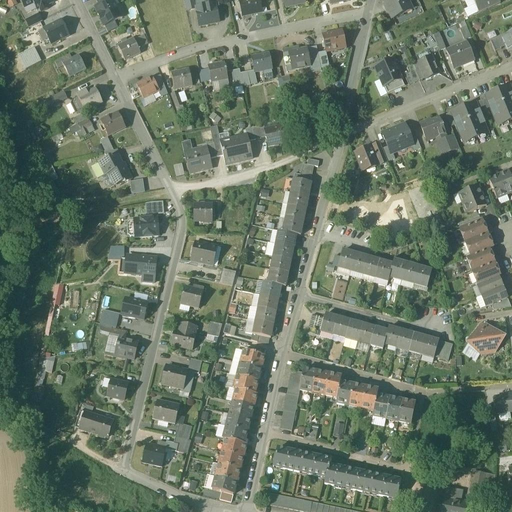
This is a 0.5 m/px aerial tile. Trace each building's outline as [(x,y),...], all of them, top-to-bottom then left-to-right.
[(17,5),(14,0),(4,0),(9,9),(17,5)] [(24,10),(33,5),(30,0),(23,0),(20,2),(24,10)] [(36,11),(39,9),(45,6),(52,3),(50,0),(30,0),(33,5),(36,11)] [(101,21),(104,27),(115,22),(122,18),(117,7),(120,6),(117,0),(111,0),(98,6),(95,8),(98,15),(97,15),(100,21),(101,21)] [(184,0),(187,11),(195,9),(195,8),(193,0),(184,0)] [(195,9),(199,27),(219,23),(215,8),(219,7),(217,0),(208,0),(209,5),(195,8),(195,9)] [(237,0),(242,18),(261,14),(258,0),(248,0),(243,1),(243,0),(237,0)] [(283,0),(286,8),(305,4),(304,2),(303,0),(283,0)] [(388,12),(392,20),(411,11),(411,10),(409,10),(403,0),(386,0),(384,1),(385,5),(384,6),(388,12)] [(476,8),(471,0),(468,0),(464,2),(467,10),(464,11),(467,19),(478,14),(476,8)] [(471,0),(476,8),(483,5),(480,0),(471,0)] [(497,0),(480,0),(483,5),(485,11),(499,4),(497,0)] [(485,11),(483,5),(476,8),(478,14),(485,11)] [(24,20),(28,28),(42,22),(38,14),(24,20)] [(47,40),(50,45),(68,36),(61,21),(43,30),(47,40)] [(115,22),(104,27),(107,34),(118,29),(115,22)] [(457,32),(459,31),(466,28),(464,22),(454,26),(457,32)] [(475,23),(472,29),(479,32),(482,26),(475,23)] [(459,31),(464,42),(471,39),(466,28),(459,31)] [(42,42),(47,40),(43,30),(37,33),(42,42)] [(327,48),(328,53),(345,49),(342,32),(322,36),(324,49),(327,48)] [(437,47),(440,55),(446,53),(447,52),(440,35),(433,38),(437,47)] [(508,54),(511,52),(504,36),(496,40),(500,49),(504,47),(508,54)] [(437,47),(433,38),(433,37),(426,40),(430,50),(437,47)] [(133,40),(127,43),(122,46),(117,48),(124,61),(140,54),(133,40)] [(490,43),(495,53),(501,50),(500,49),(496,40),(490,43)] [(446,53),(453,71),(462,67),(461,66),(473,61),(466,44),(447,52),(446,53)] [(18,56),(25,70),(43,62),(36,47),(18,56)] [(282,52),(287,73),(310,68),(306,51),(306,50),(298,52),(298,49),(282,52)] [(310,68),(320,66),(317,55),(316,49),(306,51),(310,68)] [(415,56),(418,63),(431,57),(427,51),(415,56)] [(325,53),(317,55),(320,66),(320,70),(329,69),(326,53),(325,54),(325,53)] [(54,63),(57,69),(63,66),(62,65),(71,61),(69,56),(54,63)] [(251,59),(254,75),(263,73),(271,71),(268,56),(251,59)] [(62,65),(63,66),(68,77),(69,78),(85,70),(78,57),(71,61),(62,65)] [(425,79),(426,82),(439,76),(431,57),(418,63),(418,65),(425,79)] [(383,90),(386,97),(404,88),(392,61),(374,69),(380,82),(382,81),(385,89),(383,90)] [(210,82),(211,84),(220,82),(220,80),(227,79),(224,64),(207,68),(208,70),(210,82)] [(418,65),(413,67),(419,81),(425,79),(418,65)] [(63,80),(68,77),(63,66),(57,69),(63,80)] [(321,73),(320,70),(320,66),(310,68),(311,75),(321,73)] [(403,76),(408,87),(419,82),(419,81),(413,67),(406,70),(408,74),(403,76)] [(198,72),(201,84),(210,82),(208,70),(198,72)] [(235,90),(242,88),(240,78),(239,71),(231,73),(235,90)] [(273,79),(271,71),(263,73),(264,81),(273,79)] [(171,75),(174,90),(192,87),(189,73),(182,75),(181,73),(171,75)] [(152,78),(159,92),(161,98),(168,95),(160,75),(152,78)] [(254,75),(247,76),(250,87),(257,86),(254,75)] [(247,76),(240,78),(242,88),(243,89),(250,87),(247,76)] [(136,86),(143,100),(152,95),(159,92),(152,78),(136,86)] [(281,79),(285,95),(292,93),(288,78),(281,79)] [(229,90),(227,79),(220,80),(220,82),(211,84),(213,93),(229,90)] [(381,99),(386,97),(383,90),(380,82),(374,84),(381,99)] [(244,96),(243,89),(242,88),(235,90),(236,97),(244,96)] [(490,108),(497,127),(511,121),(511,94),(509,88),(485,97),(490,108)] [(83,111),(84,112),(102,103),(95,90),(88,93),(86,90),(75,96),(77,99),(83,111)] [(53,104),(54,106),(67,99),(63,91),(50,98),(53,104)] [(170,96),(175,109),(181,107),(180,105),(177,95),(176,93),(170,96)] [(184,93),(177,95),(180,105),(187,102),(184,93)] [(152,95),(143,100),(146,107),(155,103),(152,95)] [(479,99),(480,102),(484,110),(490,108),(485,97),(485,96),(479,99)] [(53,104),(50,98),(42,102),(46,108),(53,104)] [(83,111),(77,99),(72,101),(71,104),(76,115),(83,111)] [(485,113),(484,110),(480,102),(475,104),(475,105),(480,116),(485,113)] [(456,125),(463,144),(487,134),(480,116),(475,105),(451,114),(456,125)] [(100,122),(108,137),(125,128),(117,113),(100,122)] [(445,116),(450,128),(456,125),(451,114),(451,113),(445,116)] [(77,125),(87,120),(84,114),(73,120),(75,125),(77,125)] [(212,114),(208,119),(217,125),(221,120),(212,114)] [(80,131),(83,137),(88,134),(85,128),(91,125),(88,119),(87,120),(77,125),(80,131)] [(435,136),(436,139),(445,136),(442,129),(443,129),(443,128),(442,128),(438,120),(430,123),(430,121),(419,125),(425,140),(435,136)] [(163,125),(164,131),(173,128),(171,123),(163,125)] [(180,123),(181,132),(191,131),(191,126),(185,127),(185,123),(180,123)] [(71,135),(76,133),(80,131),(77,125),(75,125),(68,129),(71,135)] [(94,131),(91,125),(85,128),(88,134),(94,131)] [(265,138),(268,148),(290,143),(286,125),(264,131),(265,138)] [(387,148),(390,156),(392,155),(411,148),(413,147),(410,140),(405,126),(396,129),(397,130),(392,132),(391,131),(384,134),(387,141),(385,142),(387,148)] [(210,129),(212,137),(218,136),(217,127),(210,129)] [(263,127),(251,129),(254,141),(265,138),(264,131),(263,127)] [(248,142),(254,141),(251,129),(245,131),(246,137),(248,142)] [(227,133),(218,136),(220,143),(229,141),(227,133)] [(212,137),(214,144),(217,158),(223,157),(219,143),(220,143),(218,136),(212,137)] [(447,141),(445,136),(436,139),(443,156),(451,152),(446,141),(447,141)] [(223,157),(225,166),(252,160),(248,142),(246,137),(229,141),(229,144),(221,146),(220,143),(219,143),(223,157)] [(101,144),(105,153),(113,151),(107,138),(99,141),(101,144)] [(411,148),(413,154),(421,151),(416,138),(410,140),(413,147),(411,148)] [(446,141),(451,152),(459,149),(454,138),(447,141),(446,141)] [(184,154),(185,157),(192,155),(192,152),(191,147),(190,143),(182,145),(184,154)] [(101,144),(92,149),(96,155),(104,153),(105,153),(101,144)] [(210,160),(217,158),(214,144),(206,146),(210,160)] [(378,165),(386,161),(382,150),(379,145),(374,147),(372,151),(378,165)] [(204,149),(192,152),(192,155),(185,157),(189,175),(212,169),(210,160),(206,146),(203,147),(204,149)] [(387,148),(382,150),(386,161),(387,164),(394,161),(392,155),(390,156),(387,148)] [(378,165),(372,151),(368,149),(354,155),(361,171),(378,165)] [(110,158),(111,160),(118,157),(118,158),(120,157),(117,150),(113,151),(105,153),(104,153),(107,160),(110,158)] [(107,175),(113,187),(124,182),(125,184),(131,181),(125,167),(123,168),(118,158),(118,157),(111,160),(110,158),(107,160),(97,165),(104,176),(107,175)] [(57,180),(51,165),(42,167),(50,183),(57,180)] [(104,176),(97,165),(92,168),(91,170),(96,179),(98,179),(104,176)] [(174,167),(176,178),(184,177),(182,165),(174,167)] [(302,165),(301,171),(312,173),(313,168),(307,166),(302,165)] [(506,196),(511,193),(511,181),(510,176),(508,172),(498,176),(506,196)] [(104,176),(98,179),(103,181),(108,190),(113,187),(107,175),(104,176)] [(497,200),(506,196),(498,176),(488,181),(496,200),(497,200)] [(290,194),(293,195),(308,198),(311,184),(310,184),(299,182),(295,181),(294,189),(291,188),(290,194)] [(128,184),(130,196),(143,194),(141,182),(128,184)] [(462,204),(462,205),(482,197),(478,187),(458,195),(462,204)] [(261,191),(259,198),(267,200),(268,192),(261,191)] [(306,211),(308,198),(293,195),(291,202),(289,202),(288,207),(290,208),(306,211)] [(456,207),(462,204),(458,195),(452,197),(456,207)] [(506,196),(497,200),(500,206),(509,202),(506,196)] [(486,207),(482,197),(462,205),(466,215),(486,207)] [(151,209),(152,215),(163,214),(162,203),(151,203),(151,209)] [(193,223),(211,224),(212,207),(193,206),(193,223)] [(303,224),(306,211),(290,208),(288,215),(286,215),(285,220),(287,220),(303,224)] [(135,237),(135,238),(158,237),(157,219),(134,220),(134,222),(129,222),(126,225),(127,235),(130,238),(135,237)] [(300,237),(303,224),(287,220),(285,228),(283,228),(282,233),(296,236),(300,237)] [(465,240),(467,244),(487,236),(482,223),(460,232),(462,239),(465,240)] [(276,240),(278,232),(277,232),(272,231),(269,244),(275,245),(276,240)] [(458,248),(465,245),(467,244),(465,240),(462,239),(460,232),(453,234),(458,248)] [(293,249),(296,236),(282,233),(280,233),(279,241),(276,240),(275,245),(278,246),(293,249)] [(492,250),(487,236),(467,244),(465,245),(468,252),(470,253),(472,258),(488,251),(492,250)] [(203,265),(212,267),(217,248),(194,243),(190,261),(203,264),(203,265)] [(274,253),(275,245),(269,244),(267,244),(264,257),(273,258),(274,253)] [(290,262),(293,249),(278,246),(276,253),(274,253),(273,258),(275,259),(290,262)] [(107,262),(122,262),(123,247),(110,247),(107,262)] [(494,265),(488,251),(472,258),(466,260),(472,274),(494,265)] [(338,270),(350,273),(355,256),(342,252),(340,259),(338,270)] [(128,256),(127,265),(136,266),(137,257),(128,256)] [(368,259),(355,256),(350,273),(363,277),(368,259)] [(137,257),(136,266),(135,275),(142,276),(154,277),(156,259),(137,257)] [(332,268),(338,270),(340,259),(335,258),(332,268)] [(288,275),(290,262),(275,259),(273,267),(271,266),(270,271),(272,272),(288,275)] [(380,263),(368,259),(363,277),(375,280),(380,263)] [(394,262),(392,266),(389,280),(393,281),(401,283),(406,265),(394,262)] [(392,266),(380,263),(375,280),(388,284),(389,280),(392,266)] [(126,274),(135,275),(136,266),(127,265),(126,274)] [(418,269),(406,265),(401,283),(414,286),(418,269)] [(499,278),(494,265),(472,274),(477,287),(498,279),(499,278)] [(220,284),(232,287),(234,277),(236,272),(223,269),(220,284)] [(431,272),(418,269),(414,286),(426,290),(431,272)] [(349,278),(350,273),(338,270),(336,276),(349,279),(349,278)] [(285,288),(288,275),(272,272),(271,279),(268,279),(267,284),(281,287),(285,288)] [(361,282),(363,277),(350,273),(349,278),(361,282)] [(154,277),(142,276),(142,283),(153,284),(154,277)] [(374,285),(375,280),(363,277),(361,282),(374,285)] [(476,288),(481,298),(502,290),(498,279),(477,287),(476,288)] [(375,280),(374,285),(386,289),(388,284),(375,280)] [(256,282),(253,295),(260,297),(263,283),(256,282)] [(412,291),(414,286),(401,283),(400,288),(412,291)] [(278,301),(281,287),(267,284),(266,284),(264,292),(261,291),(260,297),(263,297),(278,301)] [(191,307),(199,309),(203,290),(192,287),(191,290),(183,288),(180,305),(191,307)] [(472,290),(476,300),(481,298),(476,288),(472,290)] [(506,300),(502,290),(481,298),(485,309),(491,306),(506,300)] [(71,291),(69,310),(77,310),(78,292),(71,291)] [(132,301),(146,304),(148,295),(135,292),(132,301)] [(259,304),(260,297),(253,295),(251,308),(251,309),(258,310),(259,304)] [(275,313),(278,301),(263,297),(261,305),(259,304),(258,310),(260,310),(275,313)] [(485,309),(481,298),(476,300),(475,301),(479,311),(485,309)] [(134,319),(143,321),(147,304),(146,304),(132,301),(125,299),(121,315),(122,316),(122,314),(135,317),(134,319)] [(491,306),(493,311),(511,309),(507,300),(506,300),(491,306)] [(247,321),(255,323),(256,317),(259,318),(260,310),(258,310),(251,309),(250,316),(248,316),(247,321)] [(99,325),(116,329),(119,314),(102,310),(99,325)] [(275,313),(260,310),(259,318),(256,317),(255,323),(257,323),(273,326),(275,313)] [(320,333),(333,337),(338,319),(325,315),(324,319),(320,332),(320,333)] [(309,329),(320,332),(324,319),(312,316),(309,329)] [(333,337),(345,340),(350,322),(338,319),(333,337)] [(252,336),(253,330),(256,330),(257,323),(255,323),(247,321),(245,334),(252,336)] [(345,340),(357,343),(362,326),(350,322),(345,340)] [(208,336),(218,339),(221,326),(211,323),(208,336)] [(273,326),(257,323),(256,330),(253,330),(252,336),(258,337),(269,339),(270,340),(273,326)] [(170,346),(192,351),(196,335),(194,335),(196,328),(180,324),(178,331),(174,330),(170,346)] [(357,343),(370,347),(375,329),(362,326),(357,343)] [(462,354),(475,363),(480,356),(494,353),(504,340),(485,327),(480,328),(462,354)] [(112,337),(113,331),(99,328),(97,334),(108,336),(112,337)] [(382,350),(383,346),(387,333),(375,329),(370,347),(382,350)] [(383,346),(396,350),(401,332),(388,329),(387,333),(383,346)] [(118,339),(124,340),(126,334),(113,331),(112,337),(118,339)] [(396,350),(408,353),(413,335),(401,332),(396,350)] [(331,341),(333,337),(320,333),(319,338),(331,341)] [(408,353),(421,357),(426,339),(413,335),(408,353)] [(104,355),(114,357),(118,339),(112,337),(108,336),(104,355)] [(257,343),(268,345),(269,339),(258,337),(257,343)] [(344,345),(345,340),(333,337),(331,341),(344,345)] [(126,359),(133,361),(137,343),(124,340),(118,339),(114,357),(126,360),(126,359)] [(438,342),(426,339),(421,357),(433,360),(434,358),(438,342)] [(355,351),(357,343),(345,340),(344,345),(343,348),(355,351)] [(434,358),(448,362),(452,346),(438,342),(434,358)] [(357,343),(355,351),(368,354),(370,347),(357,343)] [(245,353),(264,358),(266,352),(247,346),(245,353)] [(235,350),(232,363),(240,365),(243,352),(235,350)] [(408,353),(396,350),(394,356),(406,360),(408,353)] [(243,352),(240,365),(261,371),(264,358),(245,353),(243,352)] [(433,360),(421,357),(419,362),(432,366),(433,360)] [(41,371),(52,373),(54,362),(43,360),(41,371)] [(194,374),(198,375),(201,363),(190,360),(188,372),(194,374)] [(345,360),(343,367),(350,369),(352,362),(345,360)] [(237,377),(240,365),(232,363),(229,375),(237,377)] [(258,383),(261,371),(240,365),(237,377),(258,383)] [(170,386),(181,389),(183,389),(187,372),(174,369),(173,372),(165,370),(161,385),(169,387),(170,386)] [(299,392),(312,395),(316,373),(303,371),(303,374),(299,392)] [(188,372),(187,372),(183,389),(181,389),(180,392),(189,394),(194,374),(188,372)] [(280,430),(291,432),(299,392),(303,374),(292,372),(280,430)] [(312,395),(325,397),(329,376),(316,373),(312,395)] [(233,390),(237,377),(229,375),(227,375),(223,387),(229,389),(233,390)] [(325,397),(337,400),(340,384),(341,378),(329,376),(325,397)] [(255,396),(258,383),(237,377),(233,390),(235,390),(255,396)] [(109,389),(111,381),(104,379),(102,388),(109,389)] [(107,397),(124,401),(128,385),(111,381),(109,389),(107,397)] [(336,406),(349,408),(353,387),(340,384),(337,400),(336,406)] [(349,408),(361,411),(365,389),(353,387),(349,408)] [(235,390),(233,390),(229,389),(225,401),(232,403),(235,390)] [(361,411),(374,413),(377,397),(378,392),(365,389),(361,411)] [(256,396),(255,396),(235,390),(232,403),(253,409),(256,396)] [(188,400),(189,394),(180,392),(179,398),(188,400)] [(497,415),(499,415),(509,413),(511,412),(511,396),(495,399),(497,415)] [(373,419),(385,421),(390,400),(377,397),(374,413),(373,419)] [(385,421),(398,424),(402,402),(390,400),(385,421)] [(415,405),(402,402),(398,424),(411,426),(415,405)] [(179,406),(165,403),(165,406),(156,405),(152,421),(158,422),(161,422),(168,423),(173,424),(173,425),(175,425),(175,424),(177,417),(179,406)] [(250,421),(253,409),(232,403),(229,415),(250,421)] [(510,420),(509,413),(499,415),(500,422),(510,420)] [(80,430),(89,433),(94,416),(86,414),(84,418),(80,430)] [(247,433),(250,421),(229,415),(226,428),(247,433)] [(75,429),(80,430),(84,418),(79,416),(75,429)] [(112,422),(94,416),(89,433),(98,436),(98,437),(105,439),(105,438),(107,439),(112,422)] [(488,417),(491,435),(497,434),(494,416),(488,417)] [(184,418),(177,417),(175,424),(178,425),(179,423),(183,424),(184,418)] [(178,425),(175,438),(188,441),(192,426),(183,424),(179,423),(178,425)] [(333,437),(342,438),(344,426),(335,424),(333,437)] [(244,446),(247,433),(226,428),(222,440),(225,441),(244,446)] [(184,455),(188,441),(175,438),(173,444),(178,445),(176,453),(184,455)] [(246,446),(244,446),(225,441),(221,453),(242,459),(246,446)] [(166,442),(165,444),(166,445),(165,449),(166,449),(165,450),(171,452),(176,453),(178,445),(173,444),(166,442)] [(171,452),(165,450),(166,449),(165,449),(157,447),(146,445),(142,464),(143,463),(152,465),(152,466),(161,468),(163,461),(168,462),(171,452)] [(499,454),(506,453),(505,445),(498,446),(499,454)] [(400,483),(330,467),(331,461),(278,449),(274,468),(326,480),(325,486),(396,501),(398,490),(400,483)] [(239,471),(242,459),(221,453),(218,466),(239,471)] [(213,464),(209,477),(215,478),(218,466),(213,464)] [(236,484),(239,471),(218,466),(215,478),(236,484)] [(470,491),(482,493),(485,482),(486,476),(474,473),(470,491)] [(212,491),(215,478),(209,477),(207,476),(203,488),(212,491)] [(233,496),(236,484),(215,478),(212,491),(221,493),(232,496),(233,496)] [(191,482),(188,492),(194,493),(197,483),(191,482)] [(494,484),(485,482),(482,493),(493,495),(494,484)] [(396,501),(402,502),(404,492),(398,490),(396,501)] [(447,491),(444,501),(459,504),(459,502),(461,494),(447,491)] [(219,501),(230,504),(232,496),(221,493),(219,501)] [(265,506),(295,511),(309,511),(311,504),(267,495),(265,506)] [(466,511),(468,504),(459,502),(459,504),(444,501),(442,511),(466,511)]
